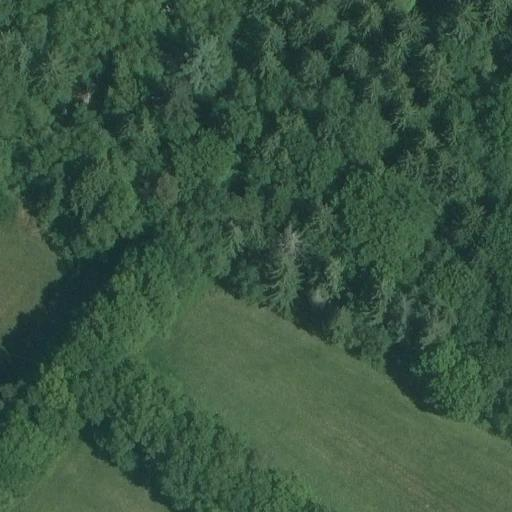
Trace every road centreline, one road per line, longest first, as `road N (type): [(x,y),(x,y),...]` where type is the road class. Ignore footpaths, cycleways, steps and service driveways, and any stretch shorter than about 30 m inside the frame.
road 1 (track): [(0,510),(213,258)]
road 2 (track): [(511,395),(213,258)]
